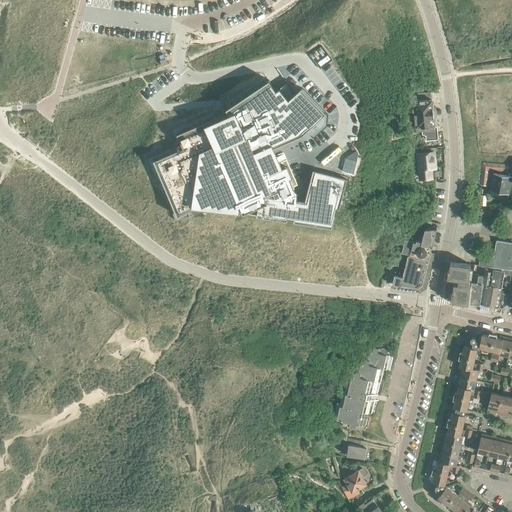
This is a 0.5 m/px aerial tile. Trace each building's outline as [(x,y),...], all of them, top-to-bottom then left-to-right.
[(470,51),(472,64),(511,59),(510,46),(470,51)] [(511,62),(511,59),(472,64),(472,67),(511,62)] [(326,113),(326,112),(325,112),(322,109),(322,108),(321,107),(317,104),(318,103),(316,102),(313,99),(313,98),(312,98),(311,99),(302,88),(288,101),(279,88),(275,90),(268,80),(227,109),(226,109),(216,116),(215,116),(216,117),(177,134),(183,148),(153,161),(177,215),(192,209),(195,215),(201,212),(199,206),(200,205),(204,213),(222,217),(238,210),(272,216),(271,218),(331,227),(336,208),(338,209),(338,208),(336,208),(338,201),(340,202),(340,201),(338,200),(340,194),(342,194),(340,193),(342,187),(344,187),(342,186),(344,180),(346,180),(332,176),(333,175),(329,174),(329,176),(320,173),(320,171),(316,184),(310,183),(305,201),(292,199),(294,189),(283,165),(281,167),(282,170),(278,172),(278,171),(274,173),(271,166),(260,171),(258,167),(264,164),(260,154),(266,152),(265,150),(272,147),(269,141),(273,139),(276,147),(293,140),(298,146),(302,144),(290,118),(305,105),(318,120),(326,113)] [(420,100),(412,101),(413,109),(412,109),(413,120),(414,119),(415,131),(422,130),(422,134),(426,135),(426,139),(436,138),(434,126),(433,117),(434,117),(436,115),(435,109),(433,107),(432,107),(432,99),(431,99),(430,92),(419,94),(420,100)] [(386,122),(388,122),(388,123),(398,123),(398,107),(389,107),(388,118),(386,118),(386,122)] [(323,128),(316,121),(308,128),(315,135),(323,128)] [(22,135),(35,145),(38,142),(41,144),(38,141),(40,140),(29,132),(25,137),(22,135)] [(433,153),(418,154),(421,178),(430,177),(429,168),(434,168),(433,153)] [(482,163),(480,183),(487,184),(488,170),(499,171),(499,174),(493,173),(489,190),(508,194),(511,176),(506,175),(507,165),(482,163)] [(392,282),(392,284),(393,284),(393,282),(416,285),(419,292),(418,287),(422,284),(426,288),(435,253),(430,252),(436,228),(435,228),(424,229),(422,240),(421,240),(420,241),(416,240),(416,237),(409,235),(408,240),(403,238),(401,245),(400,244),(398,255),(399,255),(394,274),(392,282)] [(480,255),(479,266),(497,268),(511,270),(511,265),(511,242),(496,240),(493,257),(480,255)] [(448,269),(447,278),(454,278),(451,301),(468,303),(472,270),(470,269),(470,264),(450,262),(449,269),(448,269)] [(483,278),(479,305),(501,308),(502,306),(503,305),(505,305),(507,294),(500,293),(501,287),(490,286),(493,269),(485,268),(483,278)] [(501,287),(504,272),(504,271),(496,270),(493,269),(490,286),(501,287)] [(473,274),(469,303),(479,305),(483,278),(483,276),(478,275),(473,274)] [(478,347),(494,350),(493,354),(491,354),(490,360),(497,362),(499,354),(498,354),(501,339),(481,334),(480,341),(476,341),(476,340),(476,339),(475,338),(474,337),(473,337),(472,337),(471,337),(471,338),(470,338),(470,339),(470,340),(470,341),(470,342),(471,342),(472,343),(471,347),(464,345),(459,366),(460,366),(478,371),(482,371),(483,364),(477,362),(477,364),(473,363),(477,348),(476,348),(476,347),(478,346),(479,346),(478,347)] [(117,352),(118,352),(118,353),(118,354),(118,355),(119,356),(120,356),(121,355),(130,361),(131,361),(135,364),(136,362),(138,363),(143,356),(144,354),(145,352),(147,349),(146,348),(147,346),(141,342),(143,340),(140,339),(139,338),(135,335),(129,343),(129,344),(128,344),(125,341),(121,347),(120,348),(117,352)] [(502,336),(501,339),(498,354),(499,354),(508,356),(511,339),(502,336)] [(348,407),(345,421),(344,425),(355,428),(356,423),(365,425),(368,412),(371,413),(374,400),(378,401),(380,395),(374,393),(377,381),(380,381),(383,368),(386,369),(389,355),(380,353),(381,347),(373,345),(369,363),(363,362),(360,375),(357,374),(354,389),(355,389),(351,407),(348,407)] [(476,380),(478,371),(460,366),(458,376),(476,380)] [(456,386),(458,387),(473,390),(473,389),(476,380),(458,376),(456,386)] [(40,404),(48,388),(50,383),(36,377),(26,397),(40,404)] [(473,389),(473,390),(458,387),(448,431),(463,435),(463,436),(470,438),(472,430),(466,429),(465,430),(462,429),(465,414),(464,414),(465,409),(466,410),(470,395),(474,395),(473,397),(479,399),(481,391),(473,389)] [(498,410),(501,395),(491,393),(487,408),(487,410),(493,412),(493,409),(498,410)] [(511,397),(501,395),(498,410),(502,411),(502,414),(507,415),(511,397)] [(181,448),(181,447),(182,447),(182,446),(182,445),(182,444),(181,425),(181,424),(181,423),(180,423),(179,423),(177,423),(157,424),(156,424),(155,424),(154,425),(154,426),(154,427),(155,453),(155,454),(155,455),(156,455),(157,456),(158,456),(171,455),(172,455),(173,455),(173,454),(173,453),(173,451),(173,449),(179,449),(180,448),(181,448)] [(340,442),(342,443),(347,444),(349,430),(342,429),(340,442)] [(460,445),(463,436),(463,435),(448,431),(445,430),(444,437),(446,438),(445,442),(460,445)] [(481,436),(477,451),(487,454),(491,439),(486,437),(487,435),(481,434),(481,436)] [(495,440),(491,439),(487,454),(497,456),(502,438),(496,437),(495,440)] [(366,448),(359,446),(361,441),(348,438),(347,444),(342,443),(341,452),(347,453),(346,455),(364,459),(366,448)] [(497,456),(507,458),(511,443),(506,442),(507,440),(502,438),(497,456)] [(443,452),(458,455),(460,445),(445,442),(444,446),(442,446),(440,452),(443,452)] [(439,456),(438,460),(456,464),(458,455),(443,452),(442,456),(439,456)] [(332,482),(341,479),(334,455),(324,458),(331,482),(332,482)] [(456,464),(438,460),(437,460),(432,481),(439,483),(438,485),(437,485),(436,485),(435,486),(435,487),(434,487),(434,488),(435,488),(435,489),(435,490),(436,490),(437,491),(438,491),(439,490),(440,490),(440,489),(442,491),(437,496),(457,511),(478,511),(479,511),(467,502),(469,499),(470,500),(474,495),(463,486),(459,491),(460,492),(458,495),(446,486),(445,487),(445,486),(444,484),(445,484),(448,469),(452,470),(452,472),(458,473),(459,466),(459,465),(456,464)] [(366,483),(362,477),(366,475),(366,474),(363,469),(362,468),(344,478),(347,483),(342,487),(348,498),(359,492),(357,488),(366,483)] [(249,504),(251,511),(266,511),(264,502),(278,496),(277,494),(276,493),(276,492),(265,495),(257,497),(258,501),(253,503),(251,503),(249,504)] [(363,502),(356,508),(358,511),(375,511),(379,509),(374,502),(374,503),(371,499),(364,504),(363,502)]
